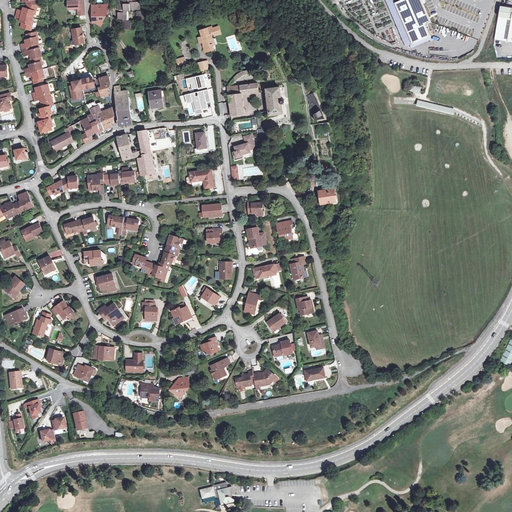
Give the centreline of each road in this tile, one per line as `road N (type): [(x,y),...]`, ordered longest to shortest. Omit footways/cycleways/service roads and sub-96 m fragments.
road 1 (secondary): [(511,309),(476,361),(431,399),(369,445),(317,466),(66,462)]
road 2 (residential): [(231,194),(268,188),(288,194),(299,210),(342,377)]
road 3 (residential): [(117,130),(221,119),(231,194)]
road 4 (residential): [(53,221),(92,205),(135,207),(156,223),(153,256)]
road 5 (residential): [(117,130),(115,78),(90,30),(87,0)]
road 6 (residential): [(231,194),(241,282),(225,317)]
